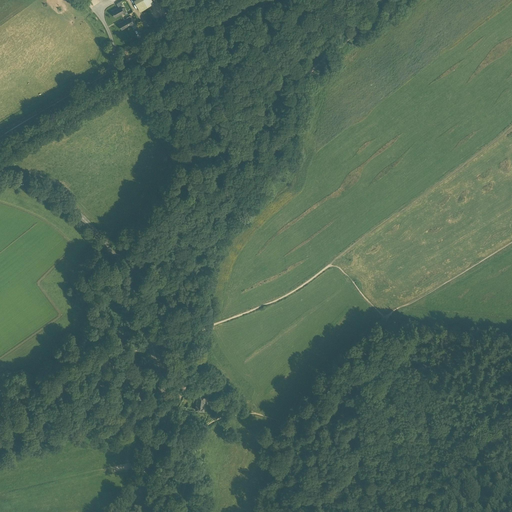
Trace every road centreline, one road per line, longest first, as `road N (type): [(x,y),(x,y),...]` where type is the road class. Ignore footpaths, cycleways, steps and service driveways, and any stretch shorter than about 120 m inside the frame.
road 1 (secondary): [(141,511),(142,478),(166,417),(144,323),(117,261),(89,225),(54,196),(0,175)]
road 2 (track): [(511,127),(298,288),(198,328)]
road 3 (track): [(324,57),(300,87),(267,189),(212,250),(207,267)]
road 4 (track): [(0,444),(132,425),(163,428)]
road 5 (track): [(387,325),(479,441)]
road 6 (secondary): [(115,68),(235,0)]
road 7 (track): [(305,433),(333,378),(387,325)]
road 8 (secondary): [(0,136),(115,68)]
road 9 (track): [(232,415),(202,431),(178,511)]
